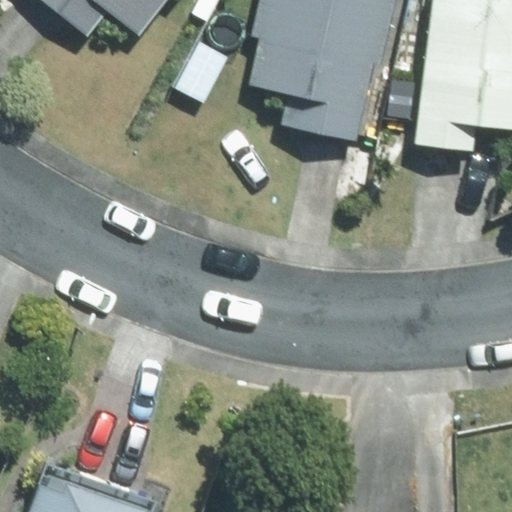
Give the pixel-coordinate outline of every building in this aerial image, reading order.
[(169,12),(178,0),(32,0),(75,32),(93,10),(133,40),(159,5),(169,12)] [(373,64),(386,0),(246,0),(238,41),(252,40),(243,83),(290,93),(284,123),(343,135),(359,61),(373,64)] [(511,0),(420,0),(404,144),(460,150),(462,128),(511,133),(511,0)] [(222,58),(191,41),(164,90),(194,107),(222,58)] [(144,511),(150,495),(26,453),(6,511),(144,511)]
